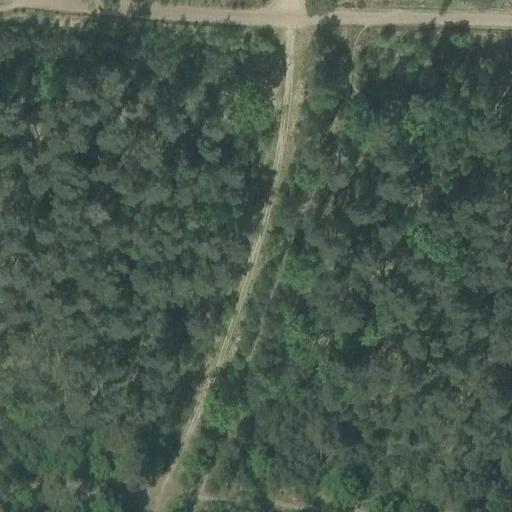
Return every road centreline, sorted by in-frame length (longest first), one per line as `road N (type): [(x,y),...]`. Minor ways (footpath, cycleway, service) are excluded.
road 1 (track): [(159,497),(230,327),(264,220),(283,149),(288,20)]
road 2 (track): [(288,20),(511,23)]
road 3 (track): [(0,488),(159,497)]
